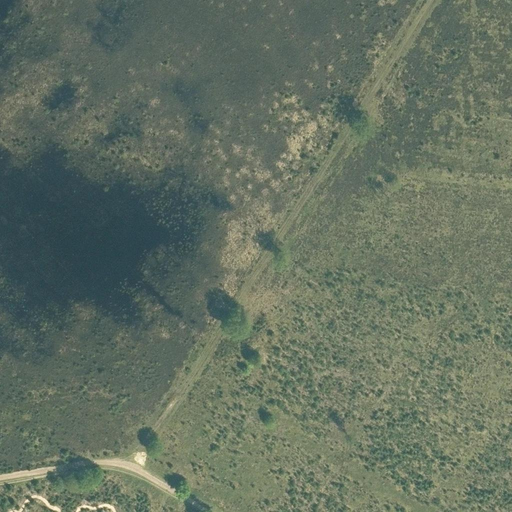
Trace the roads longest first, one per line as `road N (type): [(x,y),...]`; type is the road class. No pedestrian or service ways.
road 1 (track): [(427,0),(167,409),(123,464)]
road 2 (track): [(123,464),(0,477)]
